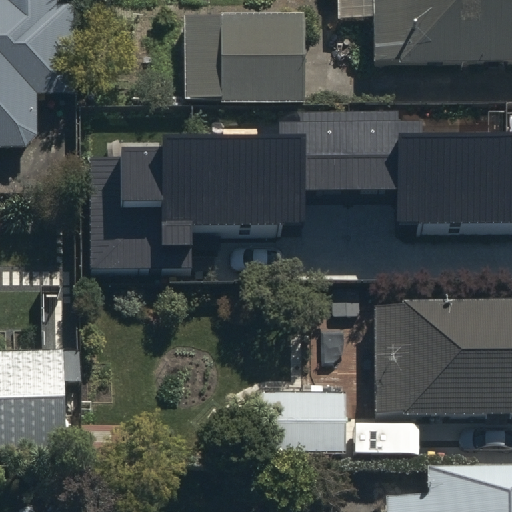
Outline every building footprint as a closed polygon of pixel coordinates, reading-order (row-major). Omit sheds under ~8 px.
[(0,0),(0,164),(25,164),(40,148),(40,114),(79,114),(79,24),(59,24),(59,0),(0,0)] [(511,0),(336,0),(335,35),(372,36),(371,81),(511,84),(511,0)] [(310,13),(190,11),(189,97),(309,99),(310,13)] [(87,166),(89,278),(193,276),(193,232),(301,230),(301,197),(401,196),(401,237),(511,235),(511,133),(422,135),(422,110),(284,112),(285,143),(122,145),(123,166),(87,166)] [(345,232),(341,233),(204,235),(205,306),(346,305),(346,270),(345,232)] [(511,332),(379,330),(377,433),(511,436),(511,332)] [(82,365),(0,363),(0,465),(65,467),(66,397),(81,398),(82,365)] [(347,407),(263,406),(262,471),(346,472),(347,407)] [(511,511),(511,491),(423,493),(423,511),(511,511)]
